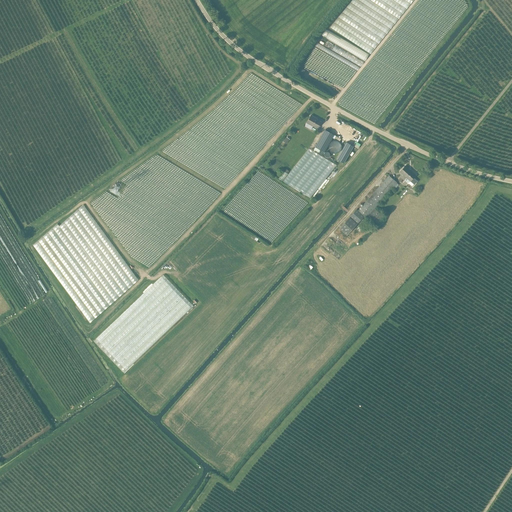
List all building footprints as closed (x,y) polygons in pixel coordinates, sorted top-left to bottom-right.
[(410,0),(351,0),(327,28),(371,55),(413,2),(410,0)] [(466,0),(420,0),(336,105),(377,127),(472,7),(466,0)] [(368,55),(326,29),(322,36),(364,62),(368,55)] [(328,41),(325,47),(361,68),(364,62),(328,41)] [(318,44),(315,47),(357,72),(359,68),(318,44)] [(301,107),(250,75),(214,111),(166,149),(228,188),(301,107)] [(311,114),(306,123),(313,127),(314,126),(318,128),(322,121),(317,119),(317,118),(311,114)] [(325,129),(315,147),(324,152),(334,135),(325,129)] [(339,167),(289,137),(263,169),(312,200),(339,167)] [(346,141),(336,159),(344,163),(354,145),(346,141)] [(405,166),(400,172),(410,181),(415,175),(405,166)] [(310,204),(257,171),(220,212),(273,246),(310,204)] [(339,229),(347,236),(364,216),(367,219),(366,219),(364,222),(365,223),(369,220),(375,226),(383,217),(374,209),(392,188),(394,190),(398,185),(397,183),(389,176),(358,210),(357,209),(339,229)] [(217,215),(180,252),(223,280),(260,243),(217,215)] [(313,267),(307,261),(304,264),(310,270),(313,267)] [(179,319),(194,306),(165,274),(150,287),(154,287),(154,290),(155,289),(158,292),(156,292),(156,295),(155,296),(156,297),(156,304),(161,304),(159,305),(159,310),(161,310),(163,312),(166,309),(166,310),(169,310),(168,312),(170,314),(171,314),(176,319),(179,319)] [(95,342),(124,372),(145,352),(141,348),(146,350),(142,346),(146,345),(143,342),(145,341),(144,338),(142,337),(142,335),(137,333),(139,331),(138,330),(136,332),(136,328),(138,328),(137,327),(139,325),(137,323),(138,325),(133,323),(130,324),(128,309),(110,325),(110,328),(107,329),(110,330),(111,339),(95,342)]
